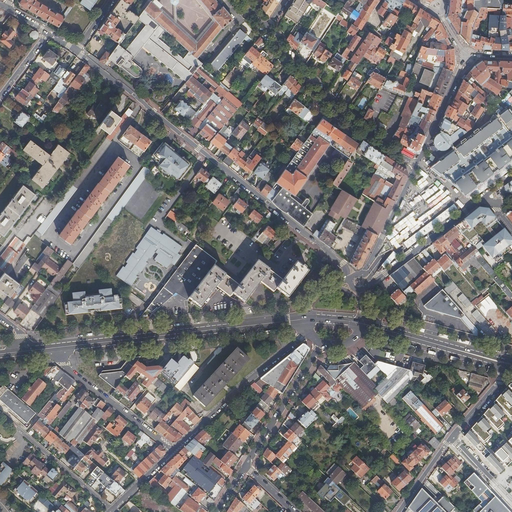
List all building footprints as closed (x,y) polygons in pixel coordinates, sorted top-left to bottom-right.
[(19,5),(58,27),(65,17),(62,16),(56,12),(55,12),(54,12),(54,13),(49,10),(50,8),(35,0),(20,0),(19,3),(19,5)] [(81,0),(79,3),(89,10),(95,0),(81,0)] [(118,0),(109,13),(118,19),(119,20),(122,17),(124,15),(124,16),(124,17),(133,24),(138,18),(142,12),(151,1),(151,0),(147,0),(137,15),(129,9),(128,11),(127,10),(126,11),(125,10),(129,4),(123,0),(118,0)] [(151,1),(142,12),(152,21),(164,32),(165,29),(190,52),(188,54),(199,65),(200,65),(202,63),(196,58),(221,28),(233,19),(222,6),(221,7),(215,0),(200,0),(212,15),(211,15),(215,20),(195,44),(161,12),(162,11),(151,1)] [(262,9),(268,16),(278,1),(276,0),(267,0),(267,1),(262,9)] [(294,0),(285,16),(296,23),(301,15),(307,6),(311,1),(311,0),(294,0)] [(366,4),(365,4),(367,0),(347,0),(346,3),(341,10),(355,19),(358,13),(360,14),(366,4)] [(353,26),(358,29),(360,30),(379,0),(378,0),(367,0),(365,4),(366,4),(360,14),(354,22),(353,24),(352,23),(351,24),(353,26)] [(394,6),(399,8),(401,5),(403,0),(384,0),(383,2),(376,13),(382,18),(383,15),(386,11),(390,13),(393,8),(394,6)] [(406,0),(403,0),(401,5),(408,10),(410,7),(407,5),(409,1),(406,0)] [(448,0),(447,13),(455,12),(459,11),(463,11),(464,0),(461,0),(462,1),(460,1),(460,0),(448,0)] [(499,2),(498,0),(472,0),(473,9),(477,13),(480,7),(500,9),(500,2),(499,2)] [(502,0),(498,0),(499,2),(500,2),(500,9),(499,15),(499,19),(498,27),(498,31),(499,37),(499,38),(500,45),(500,49),(505,49),(508,49),(507,42),(506,36),(506,34),(510,34),(510,33),(510,27),(505,27),(505,17),(505,16),(505,11),(501,11),(502,4),(502,1),(502,0)] [(420,8),(409,1),(407,5),(410,7),(408,10),(408,11),(411,12),(408,18),(413,21),(410,27),(406,24),(403,29),(404,29),(401,36),(400,36),(401,36),(409,40),(413,30),(417,23),(423,10),(421,9),(420,8)] [(501,11),(505,11),(511,11),(511,4),(504,4),(504,1),(502,1),(502,4),(501,11)] [(330,20),(333,22),(337,16),(338,14),(339,12),(325,3),(322,8),(322,9),(333,16),(330,20)] [(62,16),(65,17),(72,8),(69,6),(62,16)] [(301,15),(304,17),(310,8),(307,6),(301,15)] [(472,23),(470,33),(475,34),(478,20),(480,19),(480,17),(484,18),(484,20),(487,11),(493,12),(493,15),(499,15),(500,9),(480,7),(477,13),(472,23)] [(382,24),(382,25),(389,28),(397,16),(396,15),(398,11),(393,8),(390,13),(382,24)] [(460,22),(459,34),(464,39),(466,42),(468,45),(470,33),(472,23),(477,13),(473,9),(468,10),(467,10),(466,10),(463,17),(467,18),(466,21),(461,21),(460,22)] [(428,13),(423,10),(417,23),(413,30),(418,32),(422,24),(427,26),(429,21),(431,16),(429,14),(428,13)] [(455,12),(447,13),(447,16),(453,24),(459,34),(460,22),(461,21),(462,19),(460,17),(459,18),(459,19),(457,16),(463,14),(463,11),(459,11),(455,12)] [(142,47),(185,82),(190,76),(195,71),(199,65),(188,54),(184,59),(158,39),(164,32),(152,21),(142,12),(138,18),(146,25),(125,50),(118,44),(110,55),(104,63),(107,66),(111,60),(132,76),(133,77),(133,78),(134,78),(135,78),(136,79),(137,79),(138,78),(139,78),(140,78),(140,77),(141,77),(141,76),(142,76),(142,75),(142,74),(143,73),(143,72),(143,71),(142,71),(142,70),(141,69),(141,68),(140,68),(141,66),(132,59),(142,47)] [(119,43),(126,34),(115,27),(114,28),(113,27),(118,19),(109,13),(98,28),(106,34),(107,33),(111,36),(110,37),(119,43)] [(495,27),(498,27),(499,19),(499,15),(493,15),(490,14),(489,22),(488,25),(494,26),(494,28),(495,28),(495,27)] [(435,19),(431,16),(429,21),(427,26),(427,27),(431,29),(423,37),(424,38),(420,43),(423,44),(426,42),(427,40),(429,38),(434,33),(434,32),(435,30),(439,22),(435,19)] [(348,29),(351,24),(342,19),(339,23),(348,29)] [(446,37),(448,37),(446,35),(444,31),(440,22),(439,22),(435,30),(434,32),(435,35),(438,34),(439,37),(436,38),(432,39),(435,40),(437,41),(440,39),(446,37)] [(207,61),(218,70),(244,39),(248,43),(251,39),(235,25),(232,29),(233,30),(207,61)] [(369,25),(368,25),(373,29),(372,31),(379,36),(378,37),(380,39),(381,40),(389,28),(382,25),(377,31),(369,25)] [(13,42),(9,40),(16,32),(10,28),(7,32),(6,30),(2,35),(3,37),(0,40),(9,47),(13,42)] [(38,36),(38,33),(31,28),(27,32),(30,34),(29,34),(30,38),(33,40),(37,39),(38,36)] [(360,30),(358,29),(354,35),(346,47),(341,55),(346,59),(347,59),(348,57),(346,55),(350,50),(352,51),(360,38),(364,33),(360,30)] [(489,37),(494,38),(496,38),(496,32),(488,30),(488,34),(488,37),(489,37)] [(295,32),(292,36),(300,41),(303,37),(304,36),(298,32),(297,33),(295,32)] [(317,39),(306,32),(304,36),(303,37),(300,41),(311,49),(314,51),(316,48),(318,45),(320,41),(317,39)] [(350,59),(352,61),(357,64),(363,54),(367,48),(371,43),(370,43),(375,36),(369,32),(365,39),(350,59)] [(388,46),(395,34),(391,32),(385,42),(388,44),(387,46),(388,46)] [(389,55),(391,56),(392,52),(401,36),(400,36),(401,36),(395,33),(395,34),(388,46),(388,47),(392,49),(389,55)] [(474,47),(482,48),(485,38),(484,38),(484,37),(482,37),(483,35),(480,34),(479,36),(478,35),(475,34),(470,33),(468,45),(473,47),(474,47)] [(286,39),(295,49),(298,43),(300,41),(292,36),(289,34),(286,39)] [(378,43),(380,39),(378,37),(375,35),(375,36),(370,43),(371,43),(367,48),(371,51),(374,47),(376,45),(377,42),(378,43)] [(401,36),(392,52),(397,55),(400,57),(409,40),(401,36)] [(444,50),(453,48),(449,42),(446,37),(440,39),(437,41),(438,43),(431,42),(431,43),(427,42),(425,45),(423,44),(421,46),(428,48),(444,50)] [(489,39),(485,38),(482,48),(486,48),(490,49),(491,43),(493,43),(494,38),(489,37),(489,39)] [(496,38),(494,38),(493,43),(491,43),(490,49),(496,49),(500,49),(500,45),(499,38),(496,38)] [(314,54),(324,61),(328,56),(329,57),(331,54),(318,45),(316,48),(317,49),(314,54)] [(367,48),(363,54),(368,57),(367,58),(375,63),(379,56),(375,53),(377,49),(378,47),(376,45),(374,47),(371,51),(367,48)] [(260,53),(251,46),(245,54),(251,60),(248,63),(249,64),(248,66),(249,66),(251,63),(253,61),(259,54),(260,53)] [(444,68),(452,71),(453,68),(454,64),(454,56),(453,48),(444,50),(428,48),(421,46),(417,58),(422,60),(423,55),(425,53),(431,53),(430,55),(432,55),(431,59),(432,60),(434,60),(434,61),(443,64),(443,67),(444,68)] [(385,52),(378,47),(377,49),(375,53),(379,56),(382,58),(385,52)] [(52,65),(58,56),(49,49),(42,58),(43,58),(41,61),(47,65),(49,62),(52,65)] [(265,75),(266,74),(273,65),(264,58),(267,54),(263,50),(260,53),(259,54),(253,61),(251,63),(249,66),(251,68),(253,65),(257,68),(261,71),(265,75)] [(104,63),(110,55),(106,51),(99,60),(103,64),(104,63)] [(329,64),(338,71),(346,59),(341,55),(337,52),(329,64)] [(37,57),(34,63),(43,69),(45,66),(40,63),(41,60),(37,57)] [(433,69),(433,66),(438,67),(439,66),(434,65),(419,60),(418,63),(425,66),(433,69)] [(488,77),(490,75),(490,71),(481,60),(473,66),(469,71),(475,78),(477,81),(482,84),(488,77)] [(495,71),(494,81),(500,84),(502,66),(498,66),(498,61),(481,60),(490,71),(495,71)] [(342,76),(347,80),(351,73),(357,64),(352,61),(346,70),(342,76)] [(500,84),(504,85),(506,86),(508,80),(511,81),(511,62),(511,61),(505,61),(498,61),(498,66),(502,66),(500,84)] [(58,82),(55,86),(59,89),(64,81),(67,84),(74,75),(76,76),(85,64),(83,62),(79,66),(78,66),(75,70),(76,71),(74,74),(70,71),(69,72),(66,70),(61,77),(58,82)] [(52,109),(57,113),(69,97),(68,97),(74,90),(76,91),(78,89),(77,89),(84,80),(85,80),(89,75),(88,74),(85,71),(89,66),(85,64),(76,76),(67,89),(60,98),(52,109)] [(54,72),(61,77),(66,70),(59,65),(54,72)] [(185,82),(184,83),(190,88),(187,91),(195,97),(203,104),(205,101),(208,97),(209,97),(211,94),(216,88),(220,83),(200,65),(199,65),(195,71),(190,76),(185,82)] [(258,74),(263,78),(265,75),(261,71),(260,72),(256,69),(257,68),(253,65),(251,68),(255,71),(255,70),(259,73),(258,74)] [(433,93),(442,96),(447,85),(452,71),(444,68),(443,67),(438,67),(433,66),(433,69),(425,66),(424,67),(424,68),(419,81),(435,88),(433,93)] [(24,89),(33,96),(38,89),(34,86),(40,78),(45,82),(50,75),(40,67),(24,89)] [(411,74),(409,78),(415,80),(418,69),(413,68),(413,69),(411,74)] [(409,78),(411,74),(407,73),(401,70),(399,74),(404,76),(409,78)] [(351,76),(358,80),(362,76),(355,71),(351,76)] [(381,85),(385,78),(385,77),(378,73),(373,71),(369,75),(370,76),(367,81),(380,88),(380,87),(381,85)] [(469,84),(474,88),(479,93),(481,95),(483,91),(472,81),(473,80),(475,78),(469,71),(468,73),(463,79),(467,83),(469,84)] [(267,88),(274,80),(266,74),(265,75),(263,78),(259,82),(262,84),(267,88)] [(286,91),(288,88),(295,80),(291,75),(283,85),(282,86),(281,87),(286,91)] [(351,76),(346,83),(356,90),(361,82),(358,80),(351,76)] [(409,79),(409,78),(404,76),(404,78),(405,78),(402,85),(397,83),(398,83),(398,82),(397,81),(397,80),(396,80),(395,80),(394,80),(393,80),(393,81),(385,78),(381,85),(403,94),(405,88),(409,79)] [(494,81),(488,77),(482,84),(486,86),(491,90),(494,92),(496,95),(504,85),(500,84),(494,81)] [(466,97),(468,98),(469,96),(468,95),(474,88),(469,84),(467,83),(463,79),(458,90),(462,93),(466,97)] [(48,90),(50,92),(55,86),(58,82),(55,80),(48,90)] [(281,87),(282,86),(274,80),(267,88),(270,90),(274,94),(275,95),(281,87)] [(288,88),(295,94),(301,86),(295,80),(288,88)] [(209,97),(208,97),(205,101),(193,115),(195,116),(190,122),(197,127),(198,127),(206,117),(209,120),(208,121),(207,121),(199,132),(210,141),(224,125),(237,108),(229,101),(224,96),(228,91),(229,90),(221,83),(220,83),(216,88),(211,94),(209,97)] [(57,95),(60,98),(67,89),(64,86),(57,95)] [(15,97),(27,107),(32,101),(30,99),(32,96),(22,88),(15,97)] [(419,97),(418,100),(411,114),(415,115),(423,118),(424,118),(424,119),(430,121),(442,96),(433,93),(421,89),(420,93),(415,91),(415,92),(414,95),(419,97)] [(458,99),(468,105),(472,100),(468,98),(466,97),(462,93),(458,90),(456,96),(459,98),(458,99)] [(192,100),(195,97),(187,91),(185,94),(192,100)] [(224,96),(229,101),(234,96),(228,91),(224,96)] [(468,118),(474,123),(483,108),(483,107),(479,104),(485,98),(481,95),(479,93),(472,100),(477,103),(473,108),(470,114),(468,118)] [(38,100),(42,103),(44,101),(35,94),(33,96),(38,100)] [(229,101),(237,108),(240,105),(240,106),(242,103),(234,96),(229,101)] [(401,116),(403,117),(409,120),(411,114),(418,100),(413,98),(409,96),(401,116)] [(451,106),(457,110),(457,111),(455,114),(455,115),(457,112),(460,114),(459,117),(460,117),(456,125),(461,128),(465,121),(468,118),(470,114),(465,109),(468,105),(458,99),(459,98),(456,96),(451,106)] [(173,108),(183,116),(190,106),(180,98),(173,108)] [(294,98),(285,111),(289,114),(292,110),(306,121),(306,120),(309,122),(310,120),(315,114),(294,98)] [(91,115),(98,120),(107,107),(100,102),(97,106),(94,104),(86,114),(90,116),(91,115)] [(457,110),(451,106),(449,105),(443,117),(456,125),(460,117),(459,117),(455,115),(455,114),(457,111),(457,110)] [(470,114),(473,108),(468,105),(465,109),(470,114)] [(40,110),(46,114),(49,110),(43,106),(40,110)] [(128,108),(124,113),(128,117),(132,111),(128,108)] [(363,117),(368,121),(374,111),(368,108),(363,117)] [(487,122),(454,147),(453,148),(452,149),(438,159),(439,161),(445,168),(456,182),(462,189),(466,194),(476,186),(480,183),(492,173),(498,169),(510,160),(511,158),(511,116),(506,109),(505,108),(498,114),(494,116),(487,122)] [(21,126),(29,116),(22,110),(21,111),(19,110),(13,118),(15,120),(14,121),(21,126)] [(109,133),(121,117),(111,110),(105,117),(102,121),(99,126),(109,133)] [(310,120),(313,122),(319,113),(316,111),(315,114),(310,120)] [(42,123),(44,120),(35,113),(32,116),(42,123)] [(111,141),(128,117),(124,113),(121,117),(109,133),(84,166),(85,166),(55,205),(53,208),(34,234),(40,238),(112,142),(111,141)] [(318,136),(295,169),(307,177),(329,144),(347,156),(339,168),(340,170),(347,159),(361,139),(359,138),(356,142),(336,127),(329,123),(332,119),(325,114),(312,132),(318,136)] [(416,132),(424,135),(427,129),(430,121),(424,119),(424,118),(423,118),(415,115),(411,114),(409,120),(405,127),(408,129),(410,129),(414,131),(416,132)] [(392,137),(399,141),(403,133),(404,131),(405,127),(409,120),(403,117),(398,127),(397,130),(392,137)] [(465,121),(461,128),(456,125),(443,117),(439,127),(440,129),(439,132),(437,133),(436,134),(435,135),(434,137),(434,139),(434,140),(434,144),(435,146),(437,147),(438,148),(440,149),(441,149),(443,149),(445,149),(446,148),(447,148),(448,147),(449,145),(450,144),(451,143),(466,131),(471,127),(474,123),(468,118),(465,121)] [(251,124),(257,129),(259,126),(262,122),(257,118),(253,122),(251,124)] [(238,139),(239,140),(250,126),(242,120),(232,132),(234,133),(233,134),(235,135),(236,135),(237,136),(239,138),(238,139)] [(146,153),(143,151),(151,141),(130,125),(118,141),(142,158),(146,153)] [(210,141),(219,148),(225,142),(232,132),(231,131),(233,129),(233,128),(233,127),(232,127),(230,125),(228,128),(224,125),(210,141)] [(399,141),(408,146),(413,139),(411,138),(416,132),(414,131),(409,137),(408,136),(410,129),(408,129),(405,127),(404,131),(403,133),(399,141)] [(295,169),(318,136),(312,132),(304,144),(298,152),(297,153),(297,154),(295,156),(285,169),(292,174),(295,169)] [(408,146),(415,150),(418,149),(424,135),(416,132),(411,138),(413,139),(408,146)] [(298,152),(304,144),(297,138),(291,147),(295,149),(294,151),(297,154),(297,153),(298,152)] [(50,155),(30,140),(23,149),(43,165),(32,179),(44,188),(69,152),(58,144),(56,145),(57,146),(50,155)] [(374,167),(376,168),(384,155),(362,140),(358,147),(365,151),(363,154),(376,163),(374,167)] [(0,151),(4,154),(6,152),(9,155),(13,150),(2,142),(0,144),(0,143),(0,151)] [(175,176),(177,178),(178,177),(181,179),(192,165),(163,142),(152,155),(154,157),(153,159),(155,160),(156,160),(160,163),(156,168),(159,170),(158,171),(164,176),(165,175),(168,177),(171,172),(176,176),(175,176)] [(219,148),(227,155),(233,148),(225,142),(219,148)] [(223,161),(228,166),(233,160),(237,155),(239,153),(233,148),(227,155),(223,161)] [(0,162),(5,167),(10,159),(4,154),(0,151),(0,162)] [(242,167),(249,173),(261,157),(257,154),(249,165),(245,162),(242,167)] [(237,155),(233,160),(242,167),(245,162),(246,161),(245,160),(244,161),(237,155)] [(374,172),(374,173),(385,180),(389,175),(391,171),(396,163),(384,155),(376,168),(374,172)] [(120,176),(129,164),(118,156),(99,183),(98,183),(79,209),(78,209),(59,236),(70,244),(78,232),(79,232),(81,229),(80,229),(89,217),(90,217),(98,205),(99,206),(101,203),(100,203),(109,191),(110,191),(118,179),(121,177),(120,176)] [(332,183),(337,186),(351,164),(348,162),(349,160),(347,159),(340,170),(332,183)] [(253,171),(262,178),(268,171),(271,166),(262,160),(260,163),(260,162),(253,171)] [(445,168),(439,161),(430,167),(439,173),(441,175),(461,190),(455,182),(441,171),(445,168)] [(406,170),(396,163),(391,171),(389,175),(394,178),(395,177),(396,178),(393,185),(386,180),(384,183),(385,184),(380,192),(386,195),(385,196),(387,197),(394,201),(407,174),(406,170)] [(511,163),(469,196),(471,199),(511,168),(511,163)] [(73,263),(79,268),(85,260),(144,178),(150,170),(144,166),(73,263)] [(207,178),(209,174),(201,168),(193,179),(195,180),(197,177),(204,182),(204,181),(207,178)] [(456,182),(445,168),(441,171),(455,182),(461,190),(462,189),(456,182)] [(307,177),(295,169),(292,174),(285,169),(279,178),(272,188),(266,196),(304,226),(312,213),(303,206),(290,195),(291,193),(295,195),(307,177)] [(268,171),(262,178),(258,184),(263,188),(266,184),(272,174),(268,171)] [(391,206),(394,201),(387,197),(385,196),(386,195),(380,192),(385,184),(384,183),(386,180),(385,180),(374,173),(362,193),(375,201),(376,202),(384,207),(386,203),(391,206)] [(205,186),(214,193),(221,184),(212,176),(209,180),(207,178),(204,181),(207,183),(205,186)] [(275,178),(269,186),(266,184),(263,188),(260,192),(266,196),(272,188),(279,178),(278,176),(276,179),(275,178)] [(415,195),(404,202),(408,209),(436,189),(431,182),(428,184),(423,176),(413,184),(417,189),(413,192),(415,195)] [(0,214),(0,233),(3,235),(34,194),(22,185),(0,214)] [(233,197),(235,199),(242,190),(239,187),(233,194),(234,195),(233,197)] [(429,197),(437,192),(435,189),(427,194),(429,197)] [(341,212),(346,215),(349,211),(347,210),(351,203),(353,205),(357,198),(343,190),(340,196),(338,195),(334,202),(336,203),(332,210),(339,214),(341,212)] [(212,202),(223,209),(229,201),(219,193),(212,202)] [(290,195),(303,206),(304,203),(295,195),(291,193),(290,195)] [(430,209),(432,212),(437,209),(439,212),(452,202),(447,196),(430,209)] [(233,205),(242,212),(248,205),(238,198),(233,205)] [(363,228),(366,230),(377,235),(391,206),(386,203),(384,207),(376,202),(370,213),(368,212),(364,219),(364,220),(366,221),(363,228)] [(407,248),(458,209),(454,204),(403,243),(407,248)] [(496,255),(511,241),(511,239),(503,229),(496,235),(493,237),(484,244),(472,228),(478,224),(482,224),(486,228),(489,226),(496,220),(487,209),(478,208),(454,227),(475,249),(476,251),(482,246),(490,256),(495,253),(496,255)] [(248,215),(257,223),(263,216),(253,209),(248,215)] [(338,220),(341,215),(339,214),(332,210),(329,215),(338,220)] [(170,218),(175,221),(176,219),(178,217),(170,211),(167,215),(167,216),(170,218)] [(396,228),(386,235),(397,249),(403,244),(401,241),(403,240),(400,235),(405,231),(406,233),(420,222),(412,211),(394,225),(396,228)] [(176,219),(175,221),(172,225),(187,236),(191,230),(176,219)] [(343,226),(360,235),(363,228),(361,227),(347,219),(343,226)] [(318,238),(330,247),(336,237),(330,233),(331,232),(330,231),(334,224),(329,220),(329,221),(324,229),(321,234),(316,230),(313,234),(318,238)] [(256,240),(265,246),(271,239),(277,232),(268,225),(262,232),(261,234),(257,231),(251,239),(254,242),(256,240)] [(489,226),(486,228),(493,237),(496,235),(489,226)] [(170,263),(174,265),(181,256),(177,253),(182,247),(163,233),(162,235),(151,227),(136,248),(137,249),(134,253),(133,252),(126,262),(127,263),(124,267),(123,266),(116,276),(131,286),(138,277),(136,276),(139,272),(140,273),(147,263),(146,262),(149,258),(150,259),(155,252),(158,254),(154,259),(166,269),(170,263)] [(459,258),(463,263),(472,256),(477,251),(476,251),(475,249),(454,227),(443,236),(460,257),(459,258)] [(350,263),(357,268),(360,268),(370,248),(373,242),(377,235),(366,230),(363,237),(360,243),(350,263)] [(0,277),(4,272),(31,238),(28,236),(26,238),(22,242),(18,238),(15,236),(0,256),(0,277)] [(476,269),(480,265),(472,256),(463,263),(459,258),(460,257),(443,236),(437,240),(443,248),(445,246),(446,248),(444,249),(445,250),(462,270),(465,267),(467,266),(470,263),(473,265),(476,269)] [(440,254),(445,250),(444,249),(443,248),(437,240),(432,244),(440,254)] [(495,253),(490,256),(496,263),(501,259),(500,258),(507,252),(508,253),(511,250),(511,241),(496,255),(495,253)] [(192,300),(189,298),(214,266),(218,261),(195,245),(147,308),(137,323),(202,316),(201,307),(195,302),(194,303),(191,301),(192,300)] [(31,267),(37,272),(41,267),(47,258),(53,250),(47,246),(42,252),(45,254),(38,264),(35,262),(31,267)] [(421,252),(428,259),(431,257),(424,249),(421,252)] [(511,293),(493,270),(486,262),(484,260),(483,259),(477,251),(472,256),(480,265),(507,296),(511,301),(511,293)] [(388,264),(395,254),(393,252),(385,262),(388,264)] [(445,254),(435,262),(439,267),(441,269),(444,272),(453,264),(445,254)] [(54,277),(61,268),(47,258),(41,267),(54,277)] [(413,258),(406,262),(416,274),(423,268),(422,268),(413,258)] [(49,284),(54,287),(61,277),(63,279),(66,276),(63,274),(72,263),(68,259),(61,268),(54,277),(49,284)] [(425,266),(422,268),(423,268),(425,272),(429,276),(431,278),(432,277),(431,275),(439,267),(435,262),(432,259),(430,261),(428,262),(427,261),(425,263),(426,264),(425,265),(425,266)] [(191,301),(194,303),(195,302),(201,307),(217,286),(230,296),(232,293),(244,302),(260,282),(273,292),(276,288),(288,298),(308,272),(305,269),(306,268),(303,266),(302,267),(296,262),(282,280),(269,270),(257,260),(238,284),(226,275),(214,266),(189,298),(192,300),(191,301)] [(410,286),(425,272),(423,268),(416,274),(406,262),(403,265),(410,273),(404,279),(410,286)] [(389,275),(403,291),(410,286),(404,279),(410,273),(403,265),(389,275)] [(431,275),(432,277),(441,269),(439,267),(431,275)] [(4,272),(0,277),(0,288),(9,296),(19,283),(4,272)] [(425,272),(410,286),(413,290),(417,294),(433,280),(431,278),(429,276),(425,272)] [(36,302),(45,289),(35,282),(28,291),(33,295),(31,298),(36,302)] [(452,282),(442,291),(446,295),(447,296),(457,287),(452,282)] [(36,302),(31,309),(43,317),(61,292),(59,290),(54,287),(49,284),(45,289),(36,302)] [(136,286),(133,290),(143,297),(146,293),(136,286)] [(407,296),(413,290),(410,286),(403,291),(407,296)] [(97,311),(122,308),(121,296),(112,297),(111,289),(99,290),(99,294),(85,295),(85,292),(72,293),(73,302),(64,303),(66,315),(91,312),(92,310),(96,310),(97,311)] [(389,296),(397,305),(406,298),(397,289),(389,296)] [(427,309),(460,318),(462,316),(464,315),(447,296),(446,295),(442,291),(441,290),(424,305),(427,309)] [(472,304),(471,303),(463,294),(457,298),(466,309),(472,304)] [(4,303),(11,308),(15,303),(12,300),(13,299),(9,296),(4,303)] [(477,298),(471,303),(472,304),(474,306),(478,302),(479,301),(477,298)] [(19,316),(23,319),(29,310),(20,303),(13,312),(17,314),(19,316)] [(485,320),(477,310),(471,314),(480,324),(485,320)] [(278,391),(281,393),(308,350),(308,349),(303,344),(302,344),(292,351),(287,355),(279,363),(260,379),(268,385),(270,386),(278,391)] [(237,349),(193,397),(205,408),(223,389),(224,387),(226,385),(249,360),(237,349)] [(185,360),(176,353),(168,362),(172,365),(171,367),(174,369),(175,368),(178,370),(185,360)] [(359,368),(369,379),(379,370),(373,364),(365,354),(358,361),(362,365),(359,368)] [(140,356),(132,357),(122,370),(121,371),(111,384),(110,385),(115,389),(120,383),(125,377),(124,377),(125,376),(127,374),(135,364),(140,356)] [(120,369),(105,371),(104,373),(103,373),(121,371),(122,370),(132,357),(129,358),(120,369)] [(146,367),(137,360),(135,364),(127,374),(125,376),(130,379),(136,371),(140,374),(139,376),(144,380),(141,384),(147,388),(151,383),(155,378),(156,377),(161,371),(162,369),(158,366),(150,367),(146,367)] [(375,362),(373,364),(379,370),(386,377),(376,387),(373,390),(377,394),(387,404),(395,396),(396,395),(402,389),(410,381),(412,377),(412,376),(414,372),(407,370),(409,363),(408,363),(406,370),(377,360),(375,362)] [(430,380),(430,379),(431,378),(432,378),(428,373),(427,372),(426,372),(426,371),(425,371),(424,370),(423,370),(424,365),(420,364),(421,364),(416,363),(412,362),(411,364),(409,363),(407,370),(414,372),(412,376),(412,377),(410,381),(412,383),(416,379),(423,386),(425,384),(427,382),(428,382),(427,381),(429,380),(430,380)] [(431,367),(436,373),(438,364),(430,362),(427,364),(430,367),(431,367)] [(199,367),(194,363),(175,386),(174,386),(178,390),(179,390),(179,391),(199,367)] [(336,382),(342,388),(357,404),(358,404),(362,409),(377,394),(373,390),(376,387),(369,379),(359,368),(354,363),(351,366),(348,364),(344,365),(339,366),(335,366),(329,366),(325,371),(335,381),(336,382)] [(327,385),(330,388),(333,384),(336,382),(335,381),(325,371),(320,365),(317,369),(330,383),(327,385)] [(49,383),(60,369),(58,368),(56,366),(45,367),(39,375),(48,383),(49,383)] [(71,378),(60,369),(49,383),(50,385),(52,386),(54,383),(54,381),(56,381),(60,384),(59,386),(60,386),(61,385),(64,387),(62,390),(60,390),(57,394),(55,393),(55,394),(55,393),(39,413),(35,410),(36,409),(35,408),(33,411),(36,413),(38,415),(40,417),(43,420),(45,417),(56,404),(60,399),(71,385),(75,381),(71,378)] [(103,373),(100,377),(110,385),(111,384),(121,371),(103,373)] [(166,376),(161,371),(156,377),(163,383),(165,385),(169,381),(165,377),(166,376)] [(468,382),(482,385),(484,377),(471,373),(468,382)] [(30,405),(46,385),(43,382),(42,381),(43,380),(40,378),(39,379),(38,379),(31,388),(29,387),(27,390),(29,390),(21,399),(29,406),(30,405)] [(155,378),(151,383),(162,392),(166,387),(166,386),(155,378)] [(256,384),(262,389),(264,391),(268,385),(260,379),(255,383),(256,384)] [(323,380),(315,388),(322,396),(328,401),(331,398),(326,392),(330,388),(327,385),(323,380)] [(133,383),(123,395),(131,402),(140,390),(136,387),(139,384),(135,381),(133,383)] [(174,386),(175,386),(169,381),(165,385),(170,390),(171,390),(172,389),(174,386)] [(250,385),(259,393),(262,389),(256,384),(255,383),(254,382),(250,385)] [(336,382),(333,384),(335,386),(334,387),(334,390),(335,392),(338,392),(342,388),(336,382)] [(480,392),(482,386),(468,382),(467,388),(480,392)] [(115,389),(123,395),(128,390),(120,383),(115,389)] [(74,388),(71,385),(60,399),(62,401),(64,401),(74,388)] [(28,407),(17,397),(13,393),(9,390),(5,386),(0,391),(0,400),(27,424),(36,413),(33,411),(30,409),(28,407)] [(265,392),(273,399),(278,391),(270,386),(265,392)] [(315,388),(308,395),(315,402),(322,396),(315,388)] [(503,409),(511,418),(511,417),(511,395),(505,388),(495,400),(497,402),(495,404),(493,402),(483,414),(485,417),(483,419),(481,416),(471,428),(472,429),(469,431),(469,430),(464,436),(480,453),(482,451),(485,454),(482,456),(498,473),(503,468),(501,465),(498,463),(474,436),(472,434),(474,432),(476,434),(484,443),(491,437),(487,433),(492,428),(487,423),(486,422),(488,420),(489,421),(498,430),(504,424),(500,420),(505,416),(501,411),(499,409),(501,406),(503,409)] [(87,396),(88,395),(81,390),(79,393),(78,393),(75,397),(78,399),(79,400),(78,401),(76,404),(79,407),(79,406),(87,396)] [(462,390),(456,396),(462,403),(468,397),(462,390)] [(410,391),(402,398),(421,419),(420,420),(423,422),(424,421),(436,434),(444,427),(410,391)] [(273,399),(265,392),(260,399),(261,400),(267,405),(273,399)] [(148,393),(136,406),(144,413),(156,399),(148,393)] [(308,395),(302,401),(309,408),(314,403),(316,404),(317,403),(315,402),(308,395)] [(93,401),(87,396),(79,406),(83,409),(85,406),(88,408),(93,401)] [(178,417),(187,406),(190,403),(185,398),(182,403),(179,400),(170,410),(178,417)] [(393,399),(387,404),(390,408),(396,402),(395,401),(393,399)] [(100,400),(96,406),(97,407),(93,413),(91,411),(88,414),(83,409),(79,406),(79,407),(78,407),(61,431),(59,433),(59,434),(61,435),(66,439),(69,442),(72,445),(77,449),(78,447),(75,445),(77,443),(72,439),(91,416),(95,419),(77,442),(80,444),(83,441),(95,425),(97,422),(101,417),(104,413),(100,410),(105,404),(100,400)] [(251,414),(259,421),(265,414),(261,411),(267,405),(261,400),(257,405),(258,406),(252,412),(251,411),(250,413),(251,414)] [(435,409),(441,416),(450,408),(444,400),(435,409)] [(71,403),(68,401),(58,414),(57,415),(60,418),(65,412),(71,404),(70,404),(71,403)] [(58,406),(56,404),(45,417),(43,420),(47,423),(49,425),(57,415),(58,414),(56,412),(59,408),(58,406)] [(194,425),(199,419),(189,407),(187,406),(178,417),(172,423),(183,435),(190,428),(182,420),(186,416),(194,425)] [(109,407),(104,413),(101,417),(105,420),(107,417),(108,417),(114,410),(113,409),(109,407)] [(152,418),(159,423),(165,416),(155,408),(149,415),(152,418)] [(453,411),(460,418),(462,415),(456,409),(453,411)] [(306,410),(297,420),(306,428),(315,418),(315,419),(317,417),(310,410),(308,412),(306,410)] [(159,423),(154,428),(158,432),(162,435),(169,427),(164,422),(168,417),(166,416),(168,415),(167,414),(165,416),(159,423)] [(241,425),(249,432),(259,421),(251,414),(241,425)] [(334,420),(336,422),(342,416),(340,414),(334,420)] [(402,421),(416,435),(421,431),(418,428),(421,426),(410,414),(402,421)] [(78,447),(80,444),(77,442),(95,419),(91,416),(72,439),(77,443),(75,445),(78,447)] [(109,422),(105,428),(116,437),(127,423),(119,416),(115,420),(119,423),(116,426),(117,426),(113,430),(110,427),(112,425),(109,422)] [(342,416),(336,422),(338,425),(345,419),(342,416)] [(358,432),(360,435),(367,428),(374,422),(371,419),(358,432)] [(39,432),(44,426),(37,421),(31,427),(35,431),(37,430),(38,430),(39,432)] [(303,429),(296,422),(289,429),(297,436),(303,429)] [(102,430),(95,425),(83,441),(90,446),(93,442),(94,442),(95,442),(99,436),(98,435),(102,430)] [(232,434),(242,442),(250,433),(249,432),(241,425),(240,425),(232,434)] [(45,438),(50,432),(44,426),(39,432),(41,433),(42,434),(41,435),(45,438)] [(169,427),(162,435),(172,442),(176,442),(182,436),(175,429),(174,430),(171,427),(170,426),(169,427)] [(364,439),(371,433),(367,428),(360,435),(364,439)] [(288,441),(294,446),(295,444),(294,441),(293,440),(297,436),(289,429),(283,436),(288,441)] [(202,430),(193,439),(202,447),(211,437),(209,435),(209,436),(202,430)] [(127,431),(121,439),(130,446),(136,438),(127,431)] [(55,436),(50,432),(45,438),(48,441),(49,440),(50,441),(47,444),(50,445),(52,443),(56,437),(55,436)] [(143,433),(139,438),(135,444),(140,448),(144,443),(144,442),(141,440),(146,435),(143,433)] [(228,451),(232,454),(242,442),(232,434),(222,446),(228,451)] [(63,443),(56,437),(52,443),(55,445),(54,446),(57,449),(63,443)] [(428,442),(436,449),(437,448),(440,443),(434,437),(428,442)] [(193,439),(184,448),(192,454),(194,456),(207,467),(209,465),(212,462),(215,457),(210,453),(203,461),(195,454),(196,454),(197,454),(199,456),(205,449),(202,447),(193,439)] [(503,463),(506,466),(511,460),(511,450),(510,448),(502,439),(496,445),(499,448),(494,453),(501,461),(503,463)] [(275,455),(276,456),(281,461),(283,463),(286,459),(285,459),(293,451),(293,452),(296,448),(294,446),(288,441),(275,455)] [(66,445),(63,443),(57,449),(61,452),(62,451),(63,452),(65,453),(67,450),(69,448),(66,445)] [(415,452),(421,458),(424,455),(425,456),(430,450),(425,444),(422,446),(421,445),(418,448),(415,446),(413,448),(416,451),(415,452)] [(71,446),(69,448),(67,450),(71,453),(73,451),(78,456),(78,457),(81,459),(82,458),(84,455),(77,449),(72,445),(71,446)] [(164,449),(159,445),(156,448),(154,450),(153,451),(160,457),(164,453),(164,449)] [(91,448),(85,456),(89,459),(91,456),(103,466),(108,460),(103,456),(104,455),(98,450),(96,452),(91,448)] [(184,448),(169,462),(177,469),(184,461),(186,459),(183,456),(185,454),(189,458),(192,454),(184,448)] [(263,456),(270,462),(276,456),(275,455),(267,448),(263,456)] [(409,458),(415,464),(421,458),(415,452),(414,450),(407,456),(409,458)] [(148,456),(154,462),(160,457),(153,451),(151,453),(148,456)] [(237,458),(232,454),(228,451),(220,461),(229,468),(237,458)] [(50,472),(50,471),(47,468),(38,460),(37,461),(34,458),(35,457),(32,455),(31,454),(23,463),(25,465),(25,466),(26,467),(27,466),(30,463),(33,466),(33,469),(32,471),(31,471),(34,474),(35,474),(38,476),(39,474),(42,474),(45,477),(46,476),(50,472)] [(390,457),(399,466),(402,463),(393,454),(390,457)] [(74,468),(79,461),(72,455),(67,462),(74,468)] [(85,456),(84,455),(82,458),(81,459),(79,461),(74,468),(81,474),(86,467),(85,466),(88,463),(89,464),(91,462),(89,459),(85,456)] [(123,459),(121,461),(124,464),(129,458),(126,455),(123,459)] [(148,456),(143,461),(149,467),(154,462),(148,456)] [(184,476),(185,478),(196,487),(205,494),(207,495),(208,493),(210,494),(219,483),(223,486),(226,482),(222,479),(207,467),(194,456),(179,473),(180,473),(184,476)] [(369,468),(357,456),(352,461),(355,464),(351,469),(360,477),(369,468)] [(445,463),(453,471),(459,466),(458,465),(462,462),(461,461),(460,462),(454,456),(451,458),(451,457),(445,463)] [(215,457),(212,462),(214,463),(218,467),(217,468),(224,474),(225,473),(226,474),(229,476),(233,471),(229,468),(220,461),(215,457)] [(402,463),(409,471),(413,468),(412,467),(415,464),(409,458),(406,461),(405,460),(402,463)] [(149,467),(143,461),(138,465),(144,472),(149,467)] [(277,468),(281,472),(285,476),(291,470),(283,463),(281,461),(278,464),(279,465),(277,468)] [(10,478),(15,473),(3,462),(0,465),(0,464),(0,484),(2,487),(7,481),(10,478)] [(169,462),(166,464),(177,473),(178,472),(178,470),(177,469),(169,462)] [(329,476),(338,467),(334,463),(326,473),(329,476)] [(440,467),(448,475),(453,471),(445,463),(440,467)] [(166,464),(160,471),(164,474),(171,480),(174,476),(177,473),(166,464)] [(138,465),(133,470),(136,473),(139,477),(144,472),(138,465)] [(209,465),(207,467),(222,479),(226,482),(227,481),(225,480),(226,480),(225,479),(225,478),(224,477),(209,465)] [(265,474),(273,481),(281,472),(277,468),(273,465),(265,474)] [(105,473),(97,466),(95,468),(105,477),(107,475),(105,473)] [(110,477),(117,484),(126,473),(118,467),(115,472),(112,475),(110,477)] [(332,481),(335,485),(346,474),(338,467),(329,476),(331,477),(329,479),(332,481)] [(59,474),(53,468),(50,471),(50,472),(46,476),(45,477),(44,478),(43,480),(46,482),(49,479),(52,481),(59,474)] [(398,477),(405,485),(412,479),(404,471),(398,477)] [(174,476),(188,488),(189,487),(177,477),(179,474),(180,473),(179,473),(178,472),(177,473),(174,476)] [(509,511),(494,496),(491,500),(483,492),(487,488),(475,475),(473,473),(463,482),(480,501),(469,511),(458,511),(443,496),(436,503),(421,488),(411,502),(407,508),(410,511),(509,511)] [(171,480),(164,474),(157,483),(165,488),(171,480)] [(110,477),(107,475),(105,477),(102,480),(109,485),(106,488),(111,492),(115,495),(118,491),(121,494),(125,491),(121,487),(117,484),(110,477)] [(380,485),(383,482),(376,475),(371,480),(375,483),(377,481),(380,485)] [(438,482),(443,488),(447,484),(452,488),(461,480),(456,475),(454,477),(450,481),(448,478),(445,475),(438,482)] [(171,480),(176,484),(181,488),(185,492),(188,488),(174,476),(171,480)] [(392,484),(399,491),(405,485),(398,477),(397,476),(393,480),(394,481),(392,484)] [(329,479),(328,477),(323,482),(325,484),(317,493),(322,498),(324,496),(330,502),(334,497),(343,505),(350,498),(335,485),(332,481),(329,479)] [(152,478),(147,483),(163,497),(166,493),(156,484),(156,481),(152,478)] [(191,494),(189,495),(198,502),(201,499),(203,496),(205,494),(196,487),(185,478),(183,480),(191,487),(191,488),(193,490),(191,494)] [(32,497),(37,491),(35,489),(27,483),(24,480),(19,486),(18,485),(13,490),(17,494),(17,493),(25,500),(24,501),(28,504),(34,498),(32,497)] [(76,492),(63,481),(59,486),(55,490),(54,492),(51,495),(55,499),(56,500),(63,492),(71,498),(76,492)] [(168,497),(166,500),(169,502),(170,503),(181,488),(176,484),(167,496),(168,497)] [(248,492),(255,498),(261,492),(261,491),(262,491),(256,485),(255,486),(254,485),(248,492)] [(377,491),(385,499),(392,491),(385,485),(384,485),(377,491)] [(181,488),(170,503),(174,506),(185,492),(181,488)] [(483,492),(491,500),(494,496),(487,488),(483,492)] [(312,511),(324,511),(323,510),(319,507),(309,498),(301,491),(293,500),(301,507),(300,508),(304,511),(308,511),(306,510),(308,507),(312,511)] [(249,505),(255,498),(248,492),(242,499),(244,501),(243,502),(245,504),(246,503),(249,505)] [(42,495),(38,500),(43,505),(47,500),(45,498),(42,495)] [(65,497),(71,503),(73,501),(67,495),(65,497)] [(206,500),(212,505),(214,501),(209,497),(206,500)] [(180,510),(183,511),(194,511),(199,506),(189,498),(180,510)] [(229,508),(233,511),(238,511),(242,508),(243,510),(246,507),(236,498),(229,508)] [(47,500),(43,505),(49,510),(53,505),(47,500)] [(75,511),(78,510),(68,501),(64,506),(70,511),(75,511)]
